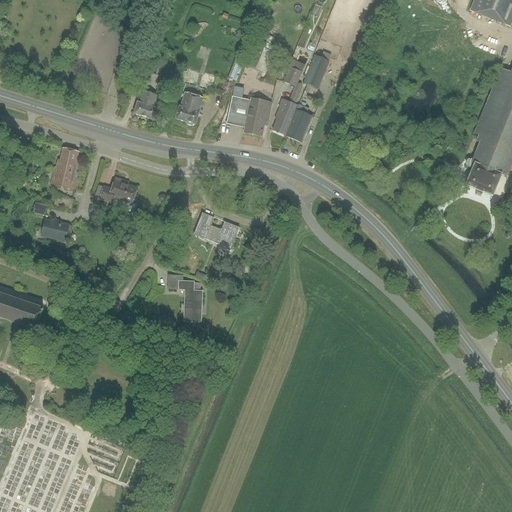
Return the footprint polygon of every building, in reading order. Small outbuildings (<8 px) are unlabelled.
[(511,24),(511,0),(474,0),(470,12),(511,28),(511,24)] [(135,26),(121,66),(133,70),(147,31),(135,26)] [(262,75),(274,48),(258,41),(247,69),(262,75)] [(209,58),(211,49),(201,46),(198,55),(209,58)] [(319,90),(330,62),(316,56),(304,84),(319,90)] [(236,82),(244,61),(235,58),(227,79),(236,82)] [(180,84),(187,86),(192,67),(184,66),(180,84)] [(296,88),(302,73),(290,68),(284,83),(296,88)] [(511,172),(511,70),(511,71),(508,69),(507,73),(501,71),(474,135),(478,136),(476,142),(480,143),(472,162),(467,160),(464,167),(473,171),(466,187),(493,198),(502,176),(505,178),(510,172),(511,172)] [(152,74),(140,70),(137,79),(149,84),(152,74)] [(155,109),(159,97),(144,92),(140,104),(137,103),(134,114),(155,121),(158,110),(155,109)] [(196,127),(204,98),(187,93),(183,108),(181,107),(177,121),(196,127)] [(250,100),(241,98),(234,97),(234,98),(232,97),(227,123),(245,127),(243,134),(262,138),(264,127),(267,127),(272,104),(250,99),(250,100)] [(285,137),(298,107),(282,101),(279,108),(280,109),(275,120),(277,121),(272,132),(285,137)] [(298,107),(285,137),(302,144),(313,117),(307,115),(309,110),(298,106),(298,107)] [(77,162),(79,153),(63,149),(61,161),(58,160),(56,169),(55,168),(51,185),(74,190),(78,173),(77,173),(79,162),(77,162)] [(100,200),(100,201),(112,206),(114,200),(132,206),(138,190),(128,186),(129,184),(116,179),(112,191),(99,187),(95,198),(100,200)] [(57,196),(55,205),(67,209),(69,200),(57,196)] [(48,209),(34,206),(32,214),(46,217),(48,209)] [(214,219),(202,214),(194,235),(216,244),(218,241),(233,247),(240,229),(234,227),(235,227),(224,223),(222,230),(221,229),(220,230),(211,227),(214,219)] [(70,226),(61,224),(62,223),(57,222),(57,223),(46,221),(42,238),(58,241),(57,246),(65,247),(68,234),(69,234),(70,233),(71,233),(71,232),(71,231),(72,230),(72,229),(72,228),(71,227),(70,226)] [(205,275),(197,271),(195,277),(203,280),(205,275)] [(201,323),(202,293),(200,293),(200,285),(194,285),(194,284),(183,283),(183,278),(170,277),(169,289),(186,290),(185,322),(201,323)] [(0,318),(37,332),(45,309),(0,293),(0,318)]
